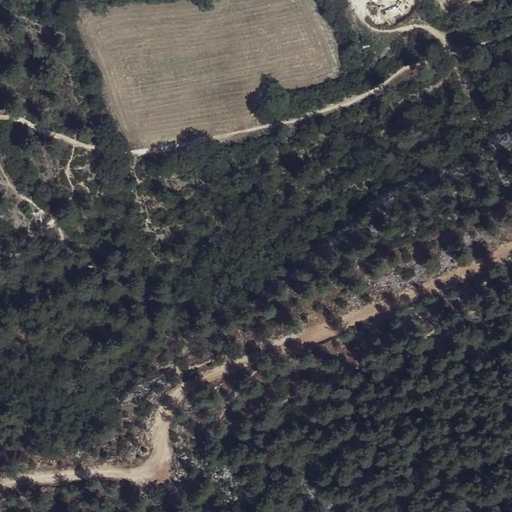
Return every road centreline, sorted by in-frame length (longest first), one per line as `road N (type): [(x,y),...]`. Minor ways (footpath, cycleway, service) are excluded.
road 1 (track): [(231,364),(511,255)]
road 2 (track): [(0,488),(38,475),(142,474),(153,463),(167,408),(231,364)]
